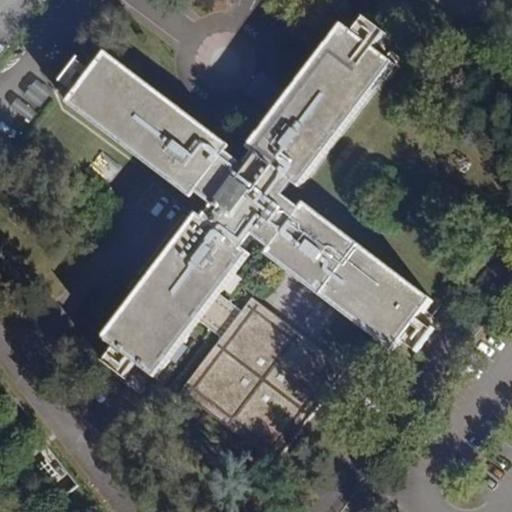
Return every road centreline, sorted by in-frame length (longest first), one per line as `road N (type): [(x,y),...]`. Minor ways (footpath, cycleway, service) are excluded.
road 1 (unknown): [(138,443),(13,271),(0,234)]
road 2 (unknown): [(447,335),(320,511)]
road 3 (unclassified): [(511,354),(412,477),(428,511)]
road 4 (unknown): [(0,155),(17,105),(90,0)]
